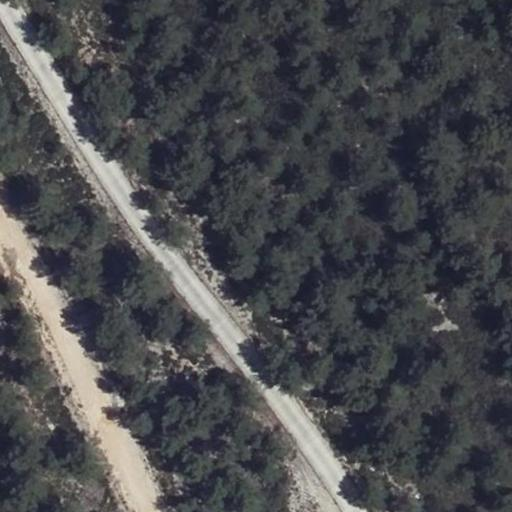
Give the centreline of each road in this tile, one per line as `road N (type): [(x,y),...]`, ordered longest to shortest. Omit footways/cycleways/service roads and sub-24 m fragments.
road 1 (unclassified): [(355,511),(340,477),(237,367),(12,0)]
road 2 (track): [(149,511),(0,239)]
